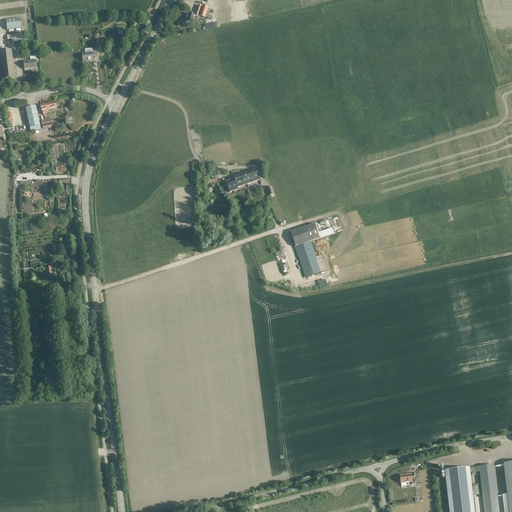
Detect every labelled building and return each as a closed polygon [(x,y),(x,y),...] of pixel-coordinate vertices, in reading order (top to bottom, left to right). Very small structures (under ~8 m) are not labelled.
[(202,7),(198,5),(195,16),(188,14),(185,22),(192,25),(194,20),(197,21),(199,16),(210,20),(212,17),(209,16),(210,13),(207,11),(208,9),(202,7)] [(19,19),(6,21),(7,31),(21,29),(19,19)] [(8,43),(23,41),(22,34),(7,35),(8,43)] [(82,54),(83,62),(93,61),(93,55),(97,55),(96,48),(92,49),(92,52),(82,54)] [(0,54),(3,79),(15,78),(11,51),(2,52),(0,51),(0,54)] [(37,68),(36,60),(38,60),(37,55),(30,56),(30,61),(23,62),(24,69),(37,68)] [(40,106),(41,111),(42,111),(43,115),(46,114),(45,113),(48,113),(48,110),(57,108),(56,102),(40,106)] [(30,128),(40,126),(35,106),(26,109),(30,128)] [(43,128),(53,126),(51,120),(42,122),(43,128)] [(256,170),(243,174),(247,185),(259,181),(256,170)] [(233,177),(234,179),(226,182),(229,193),(238,190),(237,188),(247,185),(243,174),(233,177)] [(308,243),(342,231),(337,217),(290,233),(295,247),(297,246),(298,249),(296,250),(306,278),(307,279),(308,279),(307,277),(318,274),(319,275),(320,275),(320,273),(311,245),(309,245),(308,243)] [(316,249),(316,250),(316,251),(317,251),(317,252),(318,252),(318,253),(319,253),(320,253),(320,254),(321,254),(322,254),(323,254),(324,254),(325,253),(326,253),(326,252),(327,252),(327,251),(328,251),(328,250),(329,250),(329,249),(329,248),(329,247),(329,246),(329,245),(328,244),(328,243),(327,243),(327,242),(326,242),(326,241),(325,241),(324,241),(324,240),(323,240),(322,240),(321,240),(320,241),(319,241),(318,242),(317,243),(316,244),(316,245),(315,246),(315,247),(315,248),(316,249)] [(52,277),(51,274),(50,267),(42,268),(43,270),(47,270),(48,277),(52,277)] [(511,511),(511,462),(503,464),(508,511),(511,511)] [(449,511),(473,511),(469,474),(479,473),(482,495),(481,495),(483,511),(498,511),(496,493),(493,465),(479,467),(469,469),(469,468),(444,471),(449,511)] [(411,475),(399,476),(400,484),(411,483),(412,485),(415,484),(414,478),(411,479),(411,475)]
